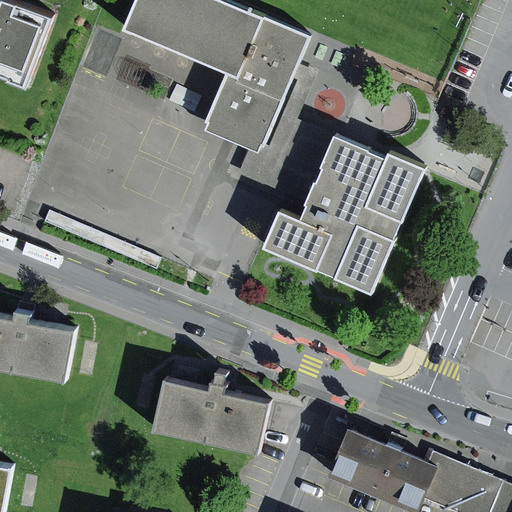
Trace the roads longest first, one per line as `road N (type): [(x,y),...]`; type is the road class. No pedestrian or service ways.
road 1 (tertiary): [(0,247),(333,374)]
road 2 (tertiary): [(333,374),(511,443)]
road 3 (residential): [(277,511),(333,374)]
